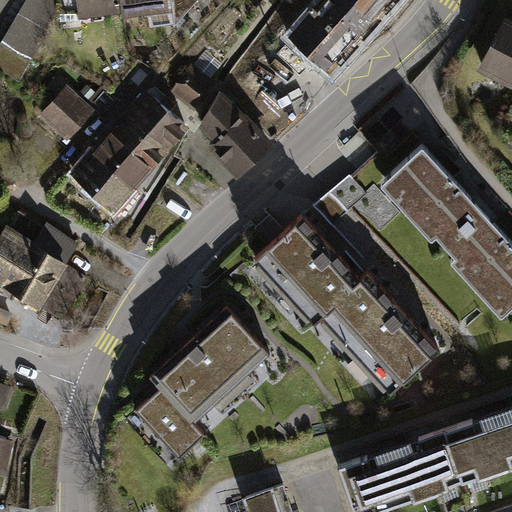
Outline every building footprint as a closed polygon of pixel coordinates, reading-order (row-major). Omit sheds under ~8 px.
[(26,0),(0,44),(0,70),(20,83),(61,8),(60,0),(26,0)] [(60,0),(61,8),(72,7),(74,25),(120,20),(117,0),(60,0)] [(118,0),(121,24),(167,19),(165,0),(118,0)] [(196,0),(165,0),(167,19),(168,29),(196,0)] [(323,0),(283,45),(327,84),(402,0),(323,0)] [(511,25),(504,22),(476,81),(511,98),(511,25)] [(190,66),(172,89),(196,107),(213,84),(190,66)] [(100,115),(70,86),(36,122),(66,151),(100,115)] [(226,95),(203,128),(218,143),(210,150),(239,180),(275,147),(226,95)] [(147,100),(127,122),(167,156),(184,135),(147,100)] [(127,122),(110,142),(148,176),(167,156),(127,122)] [(110,142),(92,162),(132,196),(148,176),(110,142)] [(511,258),(413,155),(369,197),(493,327),(511,309),(511,258)] [(132,196),(92,162),(74,183),(113,218),(132,196)] [(336,225),(351,207),(330,190),(315,207),(336,225)] [(299,226),(261,263),(319,323),(326,317),(358,287),(299,226)] [(36,249),(6,229),(0,238),(0,293),(59,331),(91,282),(69,268),(81,249),(49,228),(36,249)] [(358,287),(326,317),(398,391),(433,357),(362,283),(358,287)] [(221,323),(148,391),(157,401),(190,437),(263,368),(221,323)] [(8,386),(0,383),(0,406),(1,407),(8,386)] [(190,437),(157,401),(133,423),(176,470),(200,448),(190,437)] [(511,417),(445,441),(463,494),(511,477),(511,417)] [(341,476),(351,511),(409,511),(463,494),(445,441),(341,476)] [(16,448),(0,443),(0,477),(8,480),(16,448)] [(290,511),(284,492),(244,505),(246,511),(290,511)]
